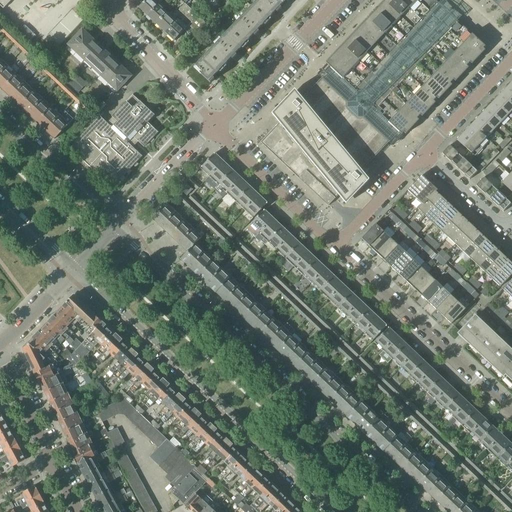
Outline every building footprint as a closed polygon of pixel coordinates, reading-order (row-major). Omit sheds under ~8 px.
[(158,5),(162,0),(145,0),(138,8),(139,8),(147,16),(158,5)] [(257,0),(252,6),(267,20),(275,11),(277,13),(281,8),(279,7),(284,2),(285,0),(257,0)] [(385,0),(384,2),(393,11),(405,22),(413,13),(421,4),(416,0),(385,0)] [(440,5),(435,0),(416,0),(421,4),(432,14),(440,5)] [(384,2),(367,19),(377,28),(385,19),(393,11),(384,2)] [(178,10),(182,14),(188,8),(184,4),(178,10)] [(421,4),(413,13),(424,23),(432,14),(421,4)] [(147,16),(156,25),(166,14),(158,5),(147,16)] [(342,79),(326,64),(322,68),(316,73),(322,78),(331,87),(340,95),(344,99),(348,103),(348,108),(358,117),(363,117),(372,125),(389,142),(398,132),(387,122),(377,112),(372,108),(372,102),(383,92),(391,83),(410,64),(427,47),(438,36),(455,19),(447,11),(440,5),(432,14),(424,23),(408,41),(400,50),(384,68),(376,77),(368,86),(362,93),(357,93),(342,79)] [(252,6),(229,30),(244,44),(253,35),(255,36),(258,32),(257,31),(267,20),(252,6)] [(188,8),(182,14),(191,23),(197,16),(188,8)] [(405,22),(393,11),(385,19),(408,41),(424,23),(413,13),(405,22)] [(156,25),(165,33),(175,22),(166,14),(156,25)] [(189,25),(194,29),(202,20),(197,16),(191,23),(189,25)] [(367,19),(342,46),(359,61),(367,52),(384,68),(400,50),(377,28),(367,19)] [(385,19),(377,28),(400,50),(408,41),(385,19)] [(455,19),(438,36),(446,44),(463,26),(455,19)] [(177,20),(175,22),(165,33),(173,41),(186,28),(177,20)] [(194,29),(198,33),(206,24),(202,20),(194,29)] [(206,24),(198,33),(202,37),(211,28),(206,24)] [(19,31),(27,38),(32,33),(24,26),(19,31)] [(470,33),(463,26),(446,44),(454,51),(462,42),(470,33)] [(131,76),(93,41),(82,30),(68,45),(117,91),(131,76)] [(229,30),(207,54),(221,68),(231,58),(232,60),(236,56),(235,54),(244,44),(229,30)] [(32,33),(27,38),(30,42),(36,36),(32,33)] [(485,47),(470,33),(462,42),(477,57),(479,55),(480,56),(485,51),(483,49),(485,47)] [(438,36),(427,47),(443,62),(445,60),(454,51),(446,44),(438,36)] [(10,46),(14,49),(20,43),(16,40),(13,43),(10,46)] [(462,42),(454,51),(468,65),(468,64),(469,63),(471,65),(476,60),(476,59),(477,57),(462,42)] [(19,48),(22,51),(25,48),(20,43),(14,49),(16,51),(19,48)] [(334,54),(350,70),(368,86),(376,77),(359,61),(342,46),(334,54)] [(427,47),(410,64),(426,80),(429,77),(437,69),(443,62),(427,47)] [(454,51),(445,60),(461,75),(463,73),(468,68),(466,66),(468,65),(454,51)] [(367,52),(359,61),(376,77),(384,68),(367,52)] [(221,68),(207,54),(195,66),(202,73),(201,75),(210,83),(214,79),(212,78),(221,68)] [(326,64),(342,79),(350,70),(334,54),(326,64)] [(445,60),(443,62),(437,69),(452,82),(451,82),(453,80),(455,82),(460,77),(459,76),(461,75),(445,60)] [(410,64),(391,83),(408,99),(412,95),(420,86),(426,80),(410,64)] [(0,74),(0,88),(2,90),(15,77),(6,68),(0,74)] [(437,69),(429,77),(444,92),(446,90),(447,91),(452,86),(450,84),(451,82),(452,82),(437,69)] [(350,70),(342,79),(357,93),(362,93),(368,86),(350,70)] [(68,82),(79,93),(86,84),(76,74),(68,82)] [(2,90),(11,98),(23,85),(15,77),(2,90)] [(429,77),(426,80),(420,86),(435,100),(436,98),(438,100),(443,94),(444,92),(429,77)] [(322,78),(302,99),(310,108),(331,87),(322,78)] [(392,109),(396,112),(404,104),(408,99),(391,83),(383,92),(390,99),(396,105),(392,109)] [(11,98),(19,106),(32,93),(23,85),(11,98)] [(420,86),(412,95),(428,110),(429,108),(430,109),(435,103),(433,101),(435,100),(420,86)] [(340,95),(331,87),(310,108),(318,118),(340,95)] [(511,92),(506,88),(499,95),(511,107),(511,92)] [(361,171),(346,152),(318,118),(310,108),(302,99),(294,90),(271,114),(279,123),(260,143),(328,206),(338,195),(346,205),(369,180),(361,171)] [(372,108),(377,112),(390,99),(383,92),(372,102),(372,108)] [(19,106),(28,115),(41,101),(32,93),(19,106)] [(158,133),(149,124),(148,123),(153,118),(151,116),(152,114),(132,95),(106,123),(99,116),(72,145),(82,155),(77,161),(92,175),(97,169),(115,186),(142,157),(130,146),(133,144),(134,145),(138,142),(144,148),(158,133)] [(344,99),(340,95),(318,118),(346,152),(372,125),(363,117),(358,117),(348,108),(348,103),(344,99)] [(412,95),(408,99),(404,104),(418,117),(419,117),(418,117),(420,115),(422,117),(427,112),(426,111),(428,110),(412,95)] [(511,107),(499,95),(492,103),(506,116),(511,110),(511,107)] [(28,115),(37,123),(49,110),(51,108),(47,105),(48,104),(43,99),(41,101),(28,115)] [(377,112),(387,122),(396,112),(392,109),(396,105),(390,99),(377,112)] [(492,103),(485,110),(499,124),(506,116),(492,103)] [(404,104),(396,112),(411,127),(413,125),(414,126),(419,121),(417,119),(418,117),(418,118),(418,117),(404,104)] [(37,123),(45,131),(58,118),(49,110),(37,123)] [(485,110),(478,118),(492,131),(499,124),(485,110)] [(396,112),(387,122),(398,132),(402,135),(402,134),(403,133),(405,135),(410,129),(411,127),(396,112)] [(58,118),(45,131),(54,139),(67,126),(58,118)] [(478,118),(471,125),(485,139),(492,131),(478,118)] [(389,142),(372,125),(346,152),(361,171),(389,142)] [(488,142),(485,139),(471,125),(457,140),(461,144),(474,157),(488,142)] [(507,136),(503,141),(507,145),(511,140),(507,136)] [(457,140),(452,145),(456,149),(461,144),(457,140)] [(507,145),(503,141),(499,146),(502,149),(507,145)] [(442,154),(455,167),(463,159),(449,146),(442,154)] [(506,149),(502,154),(506,158),(510,153),(506,149)] [(495,150),(481,164),(485,167),(499,153),(495,150)] [(201,167),(210,176),(223,162),(214,154),(201,167)] [(506,158),(502,154),(498,159),(501,162),(506,158)] [(463,159),(455,167),(469,180),(477,172),(463,159)] [(210,176),(219,184),(232,171),(223,162),(210,176)] [(485,167),(481,164),(477,168),(481,172),(485,167)] [(492,165),(488,169),(491,173),(496,168),(492,165)] [(491,173),(488,169),(483,174),(487,178),(491,173)] [(219,184),(228,192),(240,179),(232,171),(219,184)] [(511,178),(509,175),(502,183),(511,192),(511,178)] [(407,191),(414,198),(429,183),(421,176),(407,191)] [(476,186),(489,199),(497,191),(483,178),(476,186)] [(228,192),(237,200),(249,187),(240,179),(228,192)] [(414,198),(422,204),(436,190),(429,183),(414,198)] [(180,190),(186,196),(192,190),(186,184),(180,190)] [(237,200),(245,209),(258,195),(249,187),(237,200)] [(417,209),(425,217),(442,198),(436,192),(437,191),(436,190),(422,204),(417,209)] [(497,191),(489,199),(503,212),(511,204),(497,191)] [(258,195),(245,209),(254,217),(267,204),(258,195)] [(425,217),(432,224),(450,205),(442,198),(425,217)] [(432,224),(440,231),(457,212),(450,205),(432,224)] [(152,219),(161,227),(174,214),(165,206),(152,219)] [(393,211),(398,216),(402,211),(397,206),(393,211)] [(251,224),(260,232),(273,219),(264,211),(251,224)] [(402,211),(398,216),(403,220),(408,216),(402,211)] [(440,231),(447,238),(465,219),(457,212),(440,231)] [(161,227),(170,236),(183,223),(174,214),(161,227)] [(388,218),(392,222),(396,218),(392,214),(388,218)] [(396,218),(392,222),(396,226),(401,222),(396,218)] [(260,232),(269,241),(282,227),(273,219),(260,232)] [(447,238),(455,245),(472,227),(465,219),(447,238)] [(409,225),(413,230),(417,225),(413,221),(409,225)] [(170,236),(179,244),(191,231),(183,223),(170,236)] [(361,239),(369,247),(383,232),(375,224),(361,239)] [(417,225),(413,230),(417,234),(422,229),(417,225)] [(269,241),(278,249),(290,235),(282,227),(269,241)] [(455,245),(462,252),(480,234),(472,227),(455,245)] [(403,232),(407,236),(411,232),(407,228),(403,232)] [(179,244),(187,252),(193,246),(194,246),(200,240),(191,231),(179,244)] [(369,247),(376,254),(390,239),(383,232),(369,247)] [(411,232),(407,236),(411,240),(415,236),(411,232)] [(462,252),(470,259),(487,241),(480,234),(462,252)] [(278,249),(286,257),(299,244),(290,235),(278,249)] [(424,239),(428,244),(432,239),(428,235),(424,239)] [(376,254),(384,261),(398,246),(390,239),(376,254)] [(432,239),(428,244),(432,248),(436,243),(432,239)] [(470,259),(477,266),(495,248),(487,241),(470,259)] [(391,268),(405,253),(409,249),(402,242),(398,246),(384,261),(391,268)] [(417,246),(422,250),(426,246),(421,242),(417,246)] [(286,257),(295,265),(308,252),(299,244),(286,257)] [(180,260),(189,268),(202,254),(194,246),(193,246),(187,252),(180,260)] [(426,246),(422,250),(426,254),(430,250),(426,246)] [(477,266),(485,273),(502,255),(495,248),(477,266)] [(441,250),(437,254),(442,259),(446,254),(441,250)] [(295,265),(304,274),(316,260),(308,252),(295,265)] [(391,268),(399,275),(413,260),(405,253),(391,268)] [(189,268),(198,276),(210,262),(202,254),(189,268)] [(446,254),(442,259),(446,263),(450,258),(446,254)] [(485,273),(492,280),(510,262),(502,255),(485,273)] [(304,274),(312,282),(325,268),(316,260),(304,274)] [(399,275),(406,282),(420,267),(413,260),(399,275)] [(198,276),(206,284),(220,271),(210,262),(198,276)] [(511,264),(510,262),(492,280),(500,287),(511,274),(511,264)] [(453,267),(458,272),(462,267),(457,263),(453,267)] [(406,282),(413,289),(428,274),(420,267),(406,282)] [(462,267),(458,272),(462,276),(466,271),(462,267)] [(312,282),(321,290),(334,277),(325,268),(312,282)] [(447,274),(451,278),(456,274),(451,270),(447,274)] [(216,293),(229,280),(220,271),(206,284),(216,293)] [(413,289),(421,296),(435,281),(428,274),(413,289)] [(456,274),(451,278),(456,282),(460,278),(456,274)] [(321,290),(330,298),(342,285),(334,277),(321,290)] [(468,282),(473,286),(477,281),(472,277),(468,282)] [(511,278),(502,289),(509,296),(511,293),(511,278)] [(216,293),(225,301),(237,288),(229,280),(216,293)] [(421,296),(428,303),(443,288),(435,281),(421,296)] [(477,281),(473,286),(477,290),(481,285),(477,281)] [(462,288),(466,292),(470,288),(466,284),(462,288)] [(330,298),(338,307),(351,293),(342,285),(330,298)] [(225,301),(233,309),(246,296),(237,288),(225,301)] [(428,303),(436,310),(450,295),(443,288),(428,303)] [(470,288),(466,292),(474,300),(478,295),(470,288)] [(480,293),(484,297),(488,292),(484,288),(480,293)] [(338,307),(347,315),(360,302),(351,293),(338,307)] [(436,310),(443,317),(457,302),(450,295),(436,310)] [(85,333),(89,337),(94,331),(95,332),(103,323),(73,296),(66,303),(85,321),(84,322),(90,328),(85,333)] [(233,309),(242,317),(255,304),(246,296),(233,309)] [(347,315),(356,323),(369,310),(360,302),(347,315)] [(457,302),(443,317),(451,324),(465,309),(457,302)] [(81,325),(84,322),(85,321),(66,303),(58,311),(73,326),(77,322),(81,325)] [(242,317),(251,325),(263,312),(255,304),(242,317)] [(485,308),(492,315),(496,311),(489,304),(485,308)] [(356,323),(365,331),(377,318),(369,310),(356,323)] [(75,328),(73,326),(58,311),(50,319),(69,337),(73,334),(71,332),(75,328)] [(496,311),(492,315),(497,319),(501,315),(496,311)] [(251,325),(259,333),(272,321),(263,312),(251,325)] [(511,350),(475,315),(457,334),(503,378),(505,376),(509,379),(507,381),(511,385),(511,386),(511,350)] [(377,318),(365,331),(374,340),(386,326),(377,318)] [(73,341),(69,337),(50,319),(43,327),(55,339),(60,344),(64,340),(70,345),(73,341)] [(259,333),(268,342),(283,327),(284,326),(281,329),(272,321),(259,333)] [(507,321),(503,325),(507,329),(511,325),(507,321)] [(79,363),(98,343),(110,331),(103,323),(95,332),(94,331),(89,337),(85,340),(81,345),(73,355),(79,363)] [(51,343),(55,339),(43,327),(35,336),(54,353),(57,355),(60,352),(51,343)] [(268,342),(277,350),(293,334),(292,334),(289,337),(287,334),(288,332),(283,327),(268,342)] [(496,331),(499,334),(501,335),(505,331),(500,327),(496,331)] [(375,341),(384,350),(397,337),(388,328),(375,341)] [(94,356),(97,360),(118,337),(116,335),(115,335),(110,331),(98,343),(102,347),(94,356)] [(277,350),(286,358),(298,345),(301,342),(293,334),(277,350)] [(58,356),(54,353),(35,336),(28,343),(29,345),(51,366),(56,363),(57,363),(53,359),(54,357),(56,359),(58,356)] [(110,354),(114,358),(126,345),(121,341),(121,340),(118,337),(97,360),(101,363),(110,354)] [(384,350),(393,358),(406,345),(397,337),(384,350)] [(70,345),(76,350),(81,344),(76,339),(70,345)] [(51,366),(29,345),(27,346),(28,346),(22,349),(34,374),(51,366)] [(109,371),(113,375),(134,352),(132,350),(131,350),(126,345),(114,358),(118,362),(109,371)] [(286,358),(294,367),(307,354),(298,345),(286,358)] [(393,358),(402,366),(414,353),(406,345),(393,358)] [(60,355),(64,359),(71,355),(67,350),(60,355)] [(126,369),(130,373),(142,360),(137,356),(137,355),(134,352),(113,375),(117,378),(126,369)] [(402,366),(410,375),(423,361),(414,353),(402,366)] [(294,367),(303,375),(318,360),(314,355),(312,358),(307,354),(294,367)] [(70,357),(68,357),(73,365),(73,366),(79,363),(73,355),(70,357)] [(125,386),(129,389),(150,367),(148,365),(146,365),(142,360),(130,373),(134,377),(125,386)] [(303,375),(312,383),(325,370),(320,365),(322,363),(318,360),(303,375)] [(410,375),(419,383),(432,370),(423,361),(410,375)] [(56,363),(51,366),(34,374),(39,384),(61,373),(62,373),(59,366),(61,365),(59,362),(57,363),(56,363)] [(312,383),(320,391),(333,378),(335,376),(335,375),(336,374),(328,366),(325,370),(312,383)] [(142,384),(145,388),(157,375),(153,371),(153,369),(150,367),(129,389),(133,393),(142,384)] [(419,383),(428,391),(440,378),(432,370),(419,383)] [(66,382),(61,373),(39,384),(40,383),(45,393),(66,382)] [(82,376),(85,384),(90,382),(86,374),(82,376)] [(141,401),(144,404),(166,382),(164,380),(162,380),(157,375),(145,388),(150,392),(141,401)] [(320,391),(329,399),(342,386),(333,378),(320,391)] [(428,391),(437,399),(449,386),(440,378),(428,391)] [(66,383),(66,382),(45,393),(47,397),(46,399),(48,402),(49,403),(50,403),(70,393),(68,387),(65,388),(63,384),(66,383)] [(158,399),(161,403),(173,390),(168,386),(168,384),(166,382),(144,404),(149,408),(158,399)] [(329,399),(338,408),(351,395),(342,386),(329,399)] [(437,399),(445,408),(458,394),(449,386),(437,399)] [(157,416),(160,419),(182,397),(179,395),(178,395),(173,390),(161,403),(165,407),(157,416)] [(94,395),(98,404),(104,401),(100,392),(94,395)] [(71,393),(70,393),(50,403),(54,413),(73,404),(68,394),(71,393)] [(445,408),(454,416),(467,403),(458,394),(445,408)] [(338,408),(347,416),(359,403),(351,395),(338,408)] [(173,414),(177,418),(189,405),(184,401),(184,399),(182,397),(160,419),(164,423),(173,414)] [(118,415),(123,416),(132,407),(125,400),(124,399),(113,404),(118,415)] [(346,416),(355,425),(368,411),(359,403),(347,416),(346,416)] [(454,416),(463,424),(475,411),(467,403),(454,416)] [(78,414),(73,404),(54,413),(57,417),(56,419),(57,422),(59,422),(59,423),(78,414)] [(113,417),(118,415),(113,404),(108,407),(113,417)] [(172,431),(176,435),(198,412),(195,410),(194,410),(189,405),(177,418),(181,422),(172,431)] [(107,420),(113,417),(108,407),(102,409),(107,420)] [(123,416),(128,420),(136,411),(134,409),(132,407),(123,416)] [(102,423),(107,420),(102,409),(97,412),(102,423)] [(83,411),(78,414),(59,423),(64,432),(85,422),(88,421),(83,411)] [(128,420),(132,424),(140,415),(138,412),(136,411),(128,420)] [(355,425),(374,443),(388,429),(368,411),(355,425)] [(463,424),(471,432),(484,419),(475,411),(463,424)] [(184,434),(189,438),(205,420),(200,416),(200,414),(198,412),(176,435),(180,438),(184,434)] [(132,424),(136,428),(145,419),(141,415),(140,415),(132,424)] [(136,428),(141,432),(149,423),(145,419),(136,428)] [(471,432),(480,441),(493,427),(484,419),(471,432)] [(188,446),(192,450),(213,427),(211,424),(209,424),(205,420),(189,438),(192,441),(188,446)] [(0,434),(9,430),(6,425),(8,424),(7,421),(0,425),(0,434)] [(88,426),(85,422),(64,432),(66,437),(65,439),(67,442),(69,442),(87,434),(84,428),(88,426)] [(141,432),(145,436),(153,427),(150,424),(149,423),(141,432)] [(145,436),(149,440),(158,431),(157,430),(153,427),(145,436)] [(205,444),(209,448),(221,435),(216,430),(216,429),(213,427),(192,450),(196,453),(199,449),(200,450),(201,449),(200,449),(205,444)] [(480,441),(489,449),(502,436),(493,427),(480,441)] [(108,435),(109,438),(119,433),(117,428),(117,429),(107,434),(108,435)] [(383,452),(384,451),(397,438),(388,429),(374,443),(383,452)] [(0,444),(15,436),(14,434),(12,435),(9,430),(0,434),(0,444)] [(149,440),(154,444),(162,435),(158,431),(149,440)] [(91,432),(87,434),(69,442),(73,452),(89,445),(92,444),(89,438),(93,436),(91,432)] [(111,442),(112,443),(122,438),(119,433),(109,438),(111,442)] [(154,444),(158,448),(166,439),(162,435),(154,444)] [(204,461),(208,465),(229,442),(227,439),(225,439),(221,435),(209,448),(212,451),(204,461)] [(0,449),(2,448),(4,452),(18,445),(15,440),(16,439),(15,436),(0,444),(0,449)] [(489,449),(498,457),(510,444),(502,436),(489,449)] [(112,443),(114,448),(121,445),(124,443),(122,438),(112,443)] [(169,442),(177,450),(181,446),(173,438),(169,442)] [(384,451),(392,459),(405,446),(397,438),(384,451)] [(164,478),(175,488),(195,467),(193,465),(192,465),(190,463),(188,460),(187,459),(184,457),(182,454),(180,453),(177,450),(169,442),(166,439),(158,448),(149,458),(167,475),(164,478)] [(221,459),(225,462),(236,450),(231,445),(231,444),(229,442),(208,465),(212,468),(221,459)] [(498,457),(506,465),(511,459),(511,445),(510,444),(498,457)] [(2,463),(4,462),(23,451),(22,449),(20,450),(18,445),(4,452),(6,456),(4,457),(1,459),(2,463)] [(95,457),(89,445),(73,452),(71,453),(73,458),(74,457),(78,465),(95,457)] [(114,448),(110,449),(113,454),(114,455),(123,450),(121,445),(114,448)] [(392,459),(401,467),(414,454),(405,446),(392,459)] [(110,449),(95,457),(78,465),(84,476),(98,469),(94,462),(96,461),(99,462),(104,459),(103,458),(107,457),(113,454),(110,449)] [(184,457),(189,453),(185,449),(180,453),(182,454),(184,457)] [(123,450),(114,455),(117,460),(126,455),(123,450)] [(219,476),(223,480),(243,459),(240,456),(240,453),(236,450),(225,462),(228,466),(219,476)] [(23,451),(4,462),(5,464),(9,462),(12,467),(25,460),(22,455),(25,454),(23,451)] [(401,467),(410,475),(422,462),(414,454),(401,467)] [(126,455),(117,460),(119,465),(129,460),(126,455)] [(237,474),(241,477),(252,465),(248,461),(246,462),(243,459),(223,480),(227,484),(237,474)] [(129,460),(119,465),(122,471),(132,465),(129,460)] [(193,465),(195,467),(200,472),(203,469),(200,466),(201,465),(196,461),(193,465)] [(422,462),(410,475),(418,484),(431,471),(428,467),(422,462)] [(132,465),(122,471),(125,476),(135,471),(132,465)] [(235,491),(239,494),(259,473),(256,471),(256,469),(252,465),(241,477),(244,481),(235,491)] [(98,469),(84,476),(90,487),(119,471),(117,467),(110,471),(109,469),(103,473),(103,474),(101,475),(98,469)] [(171,493),(184,505),(195,494),(206,483),(206,482),(205,481),(207,478),(203,475),(204,475),(200,472),(195,467),(175,488),(171,493)] [(119,471),(90,487),(96,498),(109,490),(106,484),(108,483),(109,483),(115,480),(114,480),(122,476),(119,471)] [(135,471),(125,476),(128,481),(137,476),(135,471)] [(418,484),(427,492),(440,479),(431,471),(418,484)] [(253,489),(256,492),(268,480),(264,477),(262,477),(259,473),(239,494),(235,498),(232,501),(237,505),(243,499),(253,489)] [(137,476),(128,481),(131,486),(140,481),(137,476)] [(209,479),(206,482),(206,483),(212,488),(215,485),(209,479)] [(427,492),(436,500),(449,487),(440,479),(427,492)] [(243,511),(253,511),(255,510),(275,489),(272,486),(272,484),(268,480),(256,492),(261,496),(249,508),(246,505),(241,510),(243,511)] [(140,481),(131,486),(133,491),(143,486),(140,481)] [(18,502),(20,505),(40,495),(36,488),(35,489),(34,486),(21,493),(25,500),(23,502),(22,500),(18,502)] [(143,486),(133,491),(136,497),(146,491),(143,486)] [(436,500),(444,508),(457,495),(449,487),(436,500)] [(487,491),(492,496),(495,493),(490,488),(487,491)] [(109,490),(96,498),(101,508),(130,492),(129,489),(121,493),(121,491),(115,494),(114,495),(113,496),(109,490)] [(260,511),(269,504),(272,507),(284,495),(280,492),(278,492),(275,489),(255,510),(257,511),(260,511)] [(146,491),(136,497),(139,502),(149,496),(146,491)] [(130,492),(101,508),(103,511),(120,511),(121,511),(118,505),(119,504),(120,505),(127,501),(126,500),(132,496),(130,492)] [(184,505),(190,511),(206,495),(203,492),(198,497),(195,494),(184,505)] [(27,504),(31,511),(44,504),(43,502),(44,502),(40,495),(20,505),(23,509),(26,507),(25,506),(27,504)] [(190,511),(191,511),(201,511),(208,506),(204,503),(209,497),(206,495),(190,511)] [(276,511),(283,511),(291,504),(288,501),(288,499),(284,495),(272,507),(277,511),(276,511)] [(444,508),(448,511),(457,511),(466,504),(457,495),(444,508)] [(149,496),(139,502),(142,507),(151,501),(149,496)] [(151,501),(142,507),(144,511),(154,507),(151,501)] [(208,506),(201,511),(212,511),(221,503),(218,501),(215,504),(212,501),(208,506)] [(212,511),(224,511),(221,509),(224,506),(221,503),(212,511)]
